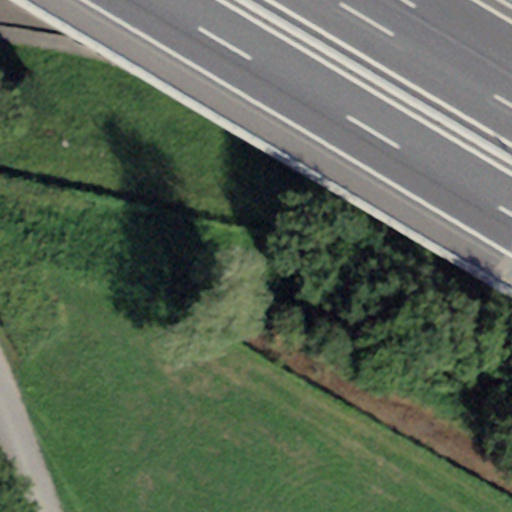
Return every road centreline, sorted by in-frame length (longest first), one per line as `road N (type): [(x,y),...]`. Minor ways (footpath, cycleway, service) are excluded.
road 1 (motorway): [(145,0),(511,220)]
road 2 (motorway): [(511,91),(360,0)]
